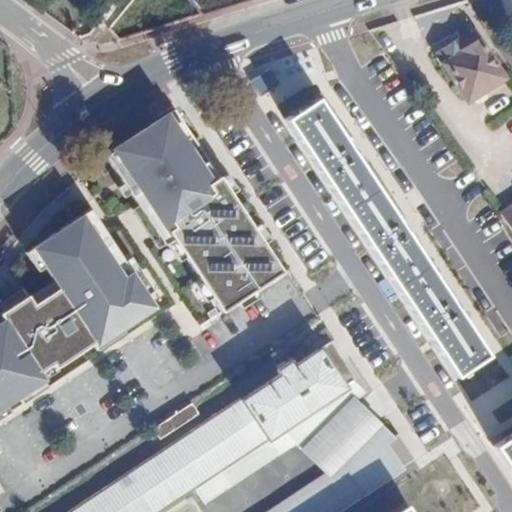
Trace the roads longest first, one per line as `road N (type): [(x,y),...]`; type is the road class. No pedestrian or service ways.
road 1 (residential): [(212,44),(219,67),(508,511)]
road 2 (unknown): [(348,266),(0,506)]
road 3 (residential): [(316,11),(511,322)]
road 4 (secondary): [(96,94),(0,194)]
road 5 (residential): [(0,7),(67,59),(96,94)]
road 6 (secondary): [(212,44),(96,94)]
